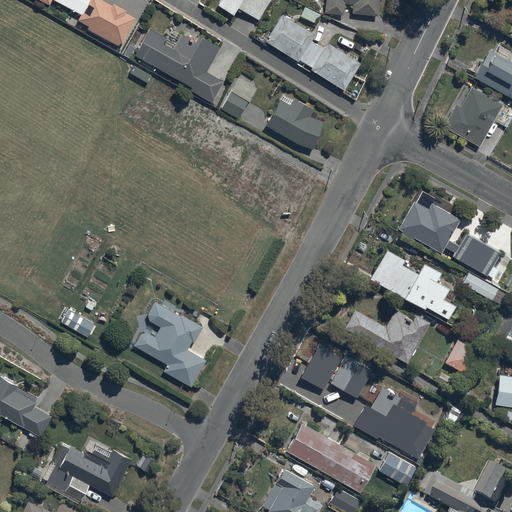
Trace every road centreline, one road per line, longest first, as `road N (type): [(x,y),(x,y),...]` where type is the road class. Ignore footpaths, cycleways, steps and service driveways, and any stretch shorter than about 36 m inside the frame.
road 1 (residential): [(377,127),(207,442)]
road 2 (residential): [(207,442),(77,379),(0,322)]
road 3 (residential): [(174,0),(377,127)]
road 4 (residential): [(511,199),(377,127)]
road 5 (residential): [(440,0),(377,127)]
